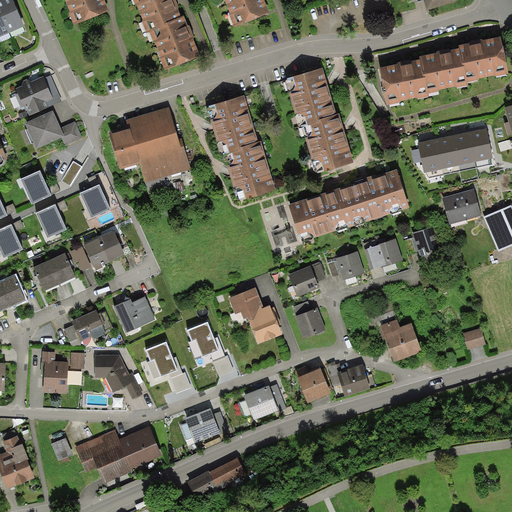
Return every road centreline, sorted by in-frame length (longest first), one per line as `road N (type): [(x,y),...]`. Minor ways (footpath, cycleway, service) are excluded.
road 1 (residential): [(53,38),(77,102),(102,109),(298,52),(371,46),(476,15),(499,0)]
road 2 (tertiary): [(89,511),(274,430),(424,386)]
road 3 (residential): [(18,412),(153,415),(297,360),(348,357)]
road 4 (residential): [(137,270),(23,320),(18,412)]
road 5 (residential): [(348,357),(333,301),(417,274),(417,254)]
road 6 (unknown): [(259,63),(297,184)]
road 7 (unknown): [(90,138),(60,188),(0,219)]
